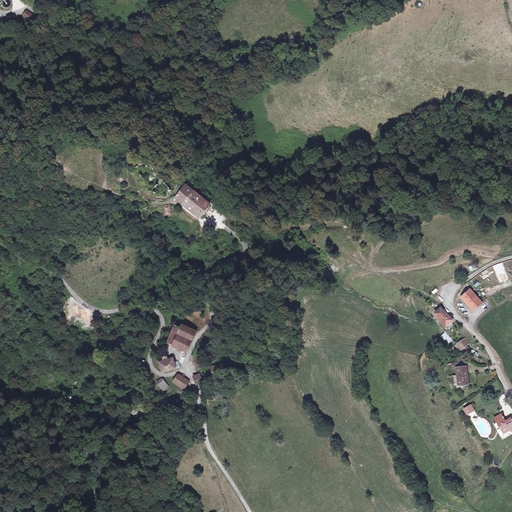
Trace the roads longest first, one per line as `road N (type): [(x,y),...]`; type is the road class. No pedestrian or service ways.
road 1 (unclassified): [(184,370),(166,374),(151,366),(163,322),(153,310),(97,310),(50,270),(0,244)]
road 2 (unclassified): [(184,370),(212,318),(203,280),(246,252),(245,243),(211,221)]
road 3 (track): [(225,228),(234,221),(279,231),(366,229),(381,238),(372,268)]
road 4 (unclassified): [(511,392),(449,302),(459,284),(511,257)]
road 5 (unclassified): [(249,511),(207,445),(198,395),(184,370)]
road 6 (track): [(372,268),(477,251),(494,262),(511,239)]
